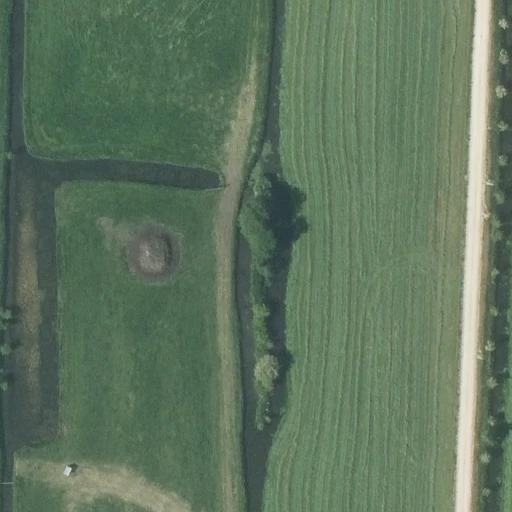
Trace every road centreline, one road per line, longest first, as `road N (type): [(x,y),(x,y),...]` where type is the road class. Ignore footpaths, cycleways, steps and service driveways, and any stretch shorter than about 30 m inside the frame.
road 1 (track): [(461,511),(481,0)]
road 2 (track): [(232,511),(226,251),(241,159)]
road 3 (track): [(173,511),(89,478),(23,468)]
